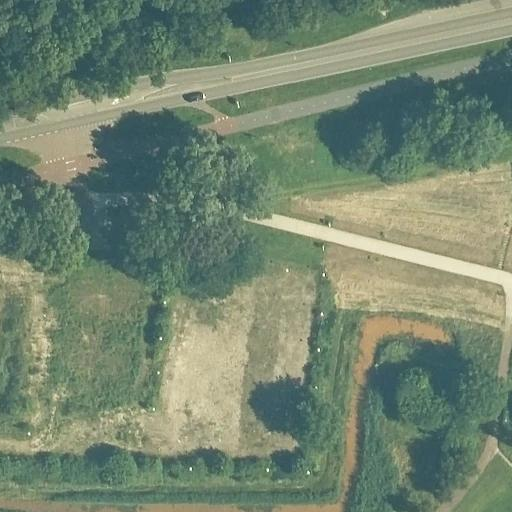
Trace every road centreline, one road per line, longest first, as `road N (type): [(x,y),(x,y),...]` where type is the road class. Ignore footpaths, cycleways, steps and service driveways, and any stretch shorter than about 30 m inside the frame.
road 1 (unclassified): [(511,282),(216,207),(77,201),(70,168)]
road 2 (secondary): [(58,118),(511,22)]
road 3 (track): [(511,141),(227,210)]
